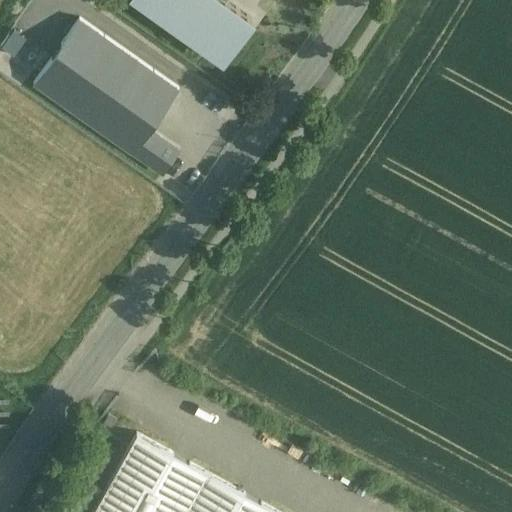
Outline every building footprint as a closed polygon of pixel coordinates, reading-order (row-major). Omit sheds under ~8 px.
[(229,0),(129,0),(217,58),(248,12),(229,0)] [(177,88),(79,18),(32,84),(131,154),(149,127),(177,88)] [(149,127),(131,154),(161,175),(180,149),(149,127)] [(136,433),(92,511),(185,511),(207,472),(136,433)] [(278,511),(207,472),(185,511),(278,511)]
